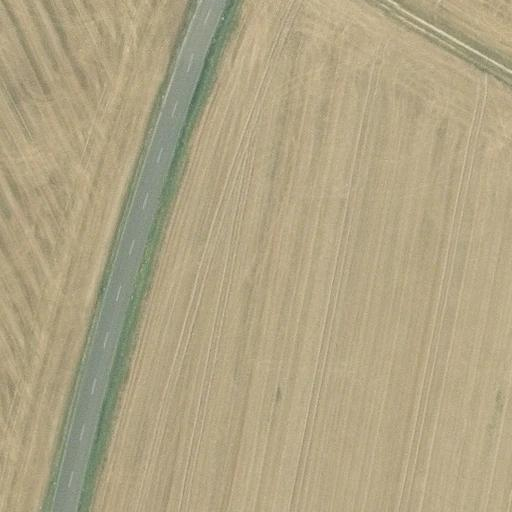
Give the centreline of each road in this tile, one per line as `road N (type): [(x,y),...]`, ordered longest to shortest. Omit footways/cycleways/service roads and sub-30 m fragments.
road 1 (tertiary): [(65,511),(151,193),(218,0)]
road 2 (track): [(371,0),(511,80)]
